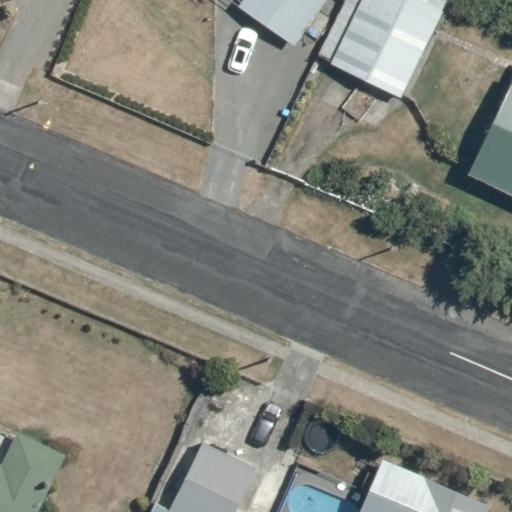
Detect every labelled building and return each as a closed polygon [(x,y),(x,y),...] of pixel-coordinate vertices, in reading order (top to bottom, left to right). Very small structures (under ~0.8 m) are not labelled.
[(232,0),(295,43),(324,0),(232,0)] [(350,0),(322,57),(398,94),(443,0),(350,0)] [(511,88),(472,172),(511,190),(511,88)] [(0,511),(36,511),(66,452),(21,430),(5,464),(0,461),(0,511)] [(233,511),(256,466),(201,439),(164,511),(233,511)] [(486,511),(491,500),(382,455),(358,511),(486,511)]
